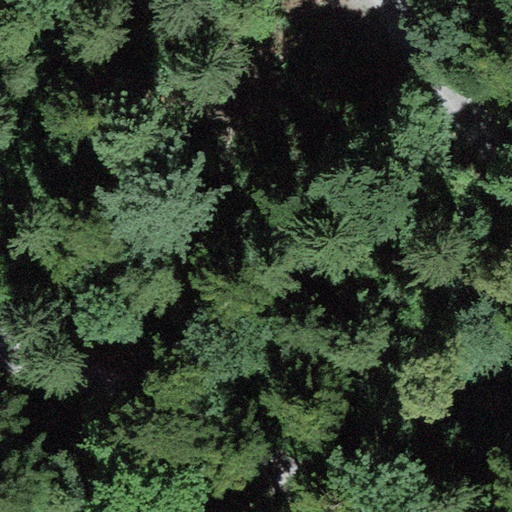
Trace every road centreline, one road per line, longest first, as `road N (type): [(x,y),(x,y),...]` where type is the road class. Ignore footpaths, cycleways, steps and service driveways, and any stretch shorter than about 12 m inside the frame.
road 1 (track): [(0,338),(47,351),(342,511)]
road 2 (track): [(511,166),(389,0)]
